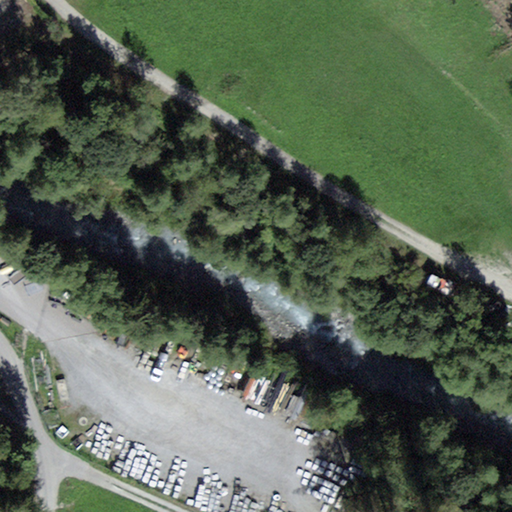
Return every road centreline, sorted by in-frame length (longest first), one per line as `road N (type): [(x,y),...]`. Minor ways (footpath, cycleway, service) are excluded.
road 1 (track): [(45,0),(243,140),(511,305)]
road 2 (track): [(0,348),(35,434),(43,511)]
road 3 (track): [(181,511),(85,467),(39,459)]
